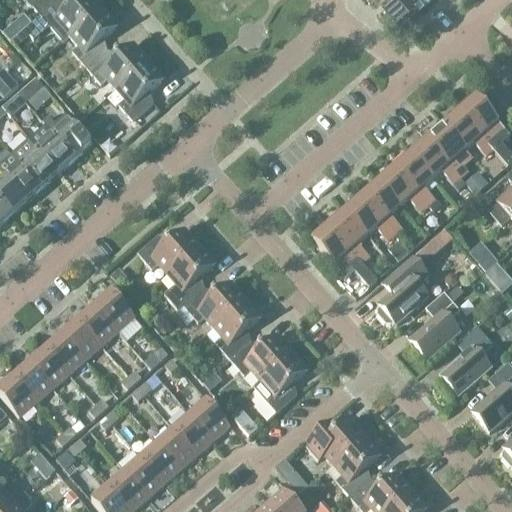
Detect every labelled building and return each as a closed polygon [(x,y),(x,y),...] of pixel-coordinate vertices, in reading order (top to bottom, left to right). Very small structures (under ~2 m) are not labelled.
[(20,0),(23,3),(31,11),(32,10),(40,19),(61,1),(60,0),(20,0)] [(61,1),(40,19),(49,29),(54,36),(63,46),(69,40),(100,14),(97,11),(97,6),(92,0),(79,0),(69,10),(61,1)] [(389,0),(405,18),(424,1),(423,0),(389,0)] [(72,56),(86,72),(107,54),(99,45),(115,32),(114,30),(116,28),(108,18),(102,17),(100,14),(69,40),(78,50),(72,56)] [(22,18),(2,36),(10,45),(30,28),(22,18)] [(30,28),(10,45),(15,51),(28,41),(31,44),(49,29),(40,19),(30,28)] [(107,83),(116,93),(146,67),(143,64),(143,59),(134,48),(132,51),(130,49),(115,63),(107,54),(86,72),(101,89),(107,83)] [(146,67),(116,93),(125,103),(118,109),(133,126),(154,107),(146,98),(161,85),(160,83),(163,81),(154,71),(149,70),(146,67)] [(35,81),(17,97),(26,107),(44,91),(35,81)] [(0,84),(0,97),(4,102),(10,96),(0,84)] [(26,107),(17,97),(2,110),(10,120),(26,107)] [(459,115),(493,153),(508,170),(511,166),(511,158),(502,147),(510,139),(498,125),(499,125),(477,100),(459,115)] [(459,115),(443,129),(465,154),(474,146),(486,160),(493,153),(459,115)] [(41,125),(43,127),(75,163),(92,148),(65,118),(56,125),(49,118),(41,125)] [(43,127),(27,141),(59,177),(75,163),(43,127)] [(443,129),(427,143),(461,182),(468,175),(466,173),(475,165),(465,154),(443,129)] [(27,141),(11,155),(42,191),(59,177),(27,141)] [(427,143),(410,157),(432,182),(441,175),(453,188),(461,182),(427,143)] [(0,164),(0,175),(2,179),(26,206),(42,191),(11,155),(0,164)] [(410,157),(394,171),(428,210),(435,204),(424,190),(432,182),(410,157)] [(394,171),(378,186),(400,211),(409,203),(421,217),(428,210),(394,171)] [(477,175),(465,186),(465,187),(475,198),(487,188),(487,187),(477,175)] [(2,179),(0,180),(0,208),(10,220),(26,206),(2,179)] [(461,182),(453,188),(457,193),(465,187),(461,182)] [(378,186),(361,200),(395,239),(402,233),(391,219),(400,211),(378,186)] [(502,229),(511,221),(511,222),(511,192),(497,205),(499,207),(489,215),(502,229)] [(361,200),(345,214),(367,240),(376,232),(388,245),(395,239),(361,200)] [(435,204),(428,210),(433,216),(441,209),(436,203),(435,204)] [(0,208),(0,228),(10,220),(0,208)] [(345,214),(329,228),(363,267),(370,261),(358,247),(367,240),(345,214)] [(363,267),(329,228),(311,243),(334,269),(346,282),(355,275),(369,291),(377,284),(363,267)] [(158,269),(167,279),(197,253),(194,249),(194,244),(185,234),(183,236),(182,235),(166,248),(158,239),(137,258),(152,274),(158,269)] [(389,254),(398,264),(403,260),(409,255),(400,244),(394,249),(389,254)] [(179,315),(184,311),(205,293),(197,284),(212,270),(211,269),(214,267),(205,256),(200,256),(197,253),(167,279),(176,289),(164,299),(179,315)] [(425,253),(417,260),(423,267),(431,260),(425,253)] [(498,254),(490,260),(496,267),(503,260),(498,254)] [(391,298),(378,309),(380,311),(377,313),(377,317),(386,327),(390,328),(393,326),(395,329),(429,300),(418,288),(428,279),(413,261),(382,288),(391,298)] [(118,273),(110,281),(119,291),(127,284),(118,273)] [(494,275),(487,281),(494,290),(501,284),(494,275)] [(449,280),(446,283),(446,288),(449,292),(454,291),(457,287),(457,283),(454,280),(449,280)] [(204,322),(213,332),(243,306),(240,302),(240,297),(232,287),(229,289),(228,288),(212,301),(205,293),(184,311),(198,327),(204,322)] [(458,290),(447,300),(454,308),(465,299),(458,290)] [(112,295),(95,310),(118,336),(135,322),(112,295)] [(450,324),(460,315),(454,308),(447,300),(444,297),(426,313),(434,323),(409,345),(427,365),(460,336),(450,324)] [(216,348),(230,364),(251,346),(243,337),(259,323),(257,322),(260,320),(251,310),(246,309),(243,306),(213,332),(222,342),(216,348)] [(95,310),(79,324),(102,351),(118,336),(95,310)] [(508,323),(511,319),(511,315),(509,312),(503,317),(508,323)] [(79,324),(62,338),(85,365),(102,351),(79,324)] [(440,380),(458,400),(491,371),(481,359),(493,349),(477,331),(457,349),(465,358),(440,380)] [(62,338),(46,353),(69,379),(85,365),(62,338)] [(250,375),(259,385),(289,359),(287,355),(287,350),(278,340),(275,342),(274,341),(259,355),(251,346),(230,364),(244,380),(250,375)] [(168,359),(161,352),(155,358),(161,365),(168,359)] [(46,353),(30,367),(53,393),(69,379),(46,353)] [(155,358),(145,367),(151,374),(161,365),(155,358)] [(259,385),(253,391),(262,401),(276,417),(298,399),(297,399),(289,390),(305,376),(304,375),(306,373),(297,363),(292,362),(289,359),(259,385)] [(172,364),(165,370),(171,377),(178,371),(172,364)] [(30,367),(13,381),(36,408),(53,393),(30,367)] [(472,416),(489,436),(511,416),(511,395),(505,388),(511,382),(511,371),(508,367),(488,385),(497,394),(472,416)] [(135,375),(128,381),(135,388),(141,382),(135,375)] [(36,408),(13,381),(0,392),(0,400),(19,422),(36,408)] [(135,388),(128,381),(121,387),(128,394),(135,388)] [(211,382),(203,388),(211,397),(218,390),(211,382)] [(145,387),(139,393),(145,400),(151,394),(145,387)] [(145,400),(139,393),(132,399),(138,406),(145,400)] [(102,404),(96,409),(102,417),(109,411),(102,404)] [(207,404),(190,419),(213,446),(230,431),(207,404)] [(102,417),(96,409),(89,415),(95,423),(102,417)] [(113,415),(106,421),(112,428),(119,423),(113,415)] [(190,419),(174,433),(197,460),(213,446),(190,419)] [(112,428),(106,421),(99,427),(105,434),(112,428)] [(324,459),(333,470),(363,443),(360,440),(360,435),(352,425),(349,427),(348,426),(332,439),(325,430),(303,448),(318,465),(324,459)] [(250,441),(255,437),(258,433),(254,428),(245,436),(247,438),(248,439),(250,441)] [(70,432),(63,438),(69,445),(76,439),(70,432)] [(174,433),(157,448),(181,474),(197,460),(174,433)] [(69,445),(63,438),(56,444),(62,451),(69,445)] [(335,485),(350,502),(371,483),(363,475),(379,461),(377,460),(380,458),(371,447),(366,447),(363,443),(333,470),(342,480),(335,485)] [(511,443),(503,452),(505,454),(502,456),(503,461),(510,470),(511,470),(511,443)] [(80,444),(73,450),(79,457),(86,451),(80,444)] [(157,448),(141,462),(164,488),(181,474),(157,448)] [(79,457),(73,450),(66,456),(73,463),(79,457)] [(31,466),(37,474),(46,466),(40,459),(31,466)] [(141,462),(125,476),(148,503),(164,488),(141,462)] [(125,476),(108,490),(127,511),(137,511),(148,503),(125,476)] [(391,511),(409,496),(407,493),(407,488),(398,478),(395,480),(394,479),(379,492),(371,483),(350,502),(358,511),(391,511)] [(38,480),(23,494),(25,496),(28,500),(43,486),(38,480)] [(300,482),(291,489),(300,499),(308,491),(300,482)] [(62,484),(53,493),(61,502),(71,494),(62,484)] [(127,511),(108,490),(91,505),(97,511),(127,511)] [(0,492),(0,511),(13,511),(28,500),(25,496),(18,496),(11,502),(2,491),(0,492)] [(300,511),(284,492),(267,507),(271,511),(300,511)] [(78,502),(71,495),(65,500),(71,508),(78,502)] [(422,511),(423,511),(425,509),(417,500),(412,500),(409,496),(391,511),(422,511)] [(13,511),(28,511),(31,510),(31,503),(28,500),(13,511)]
